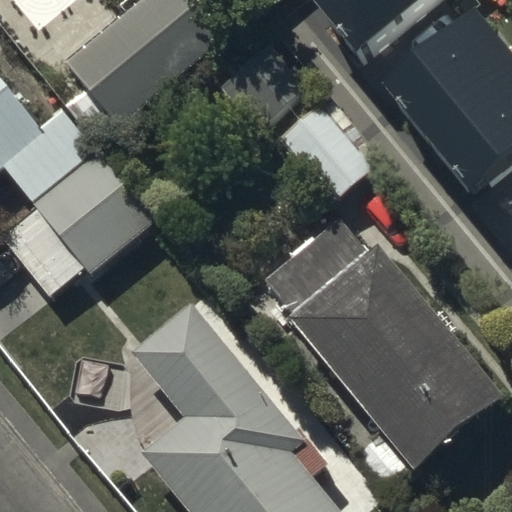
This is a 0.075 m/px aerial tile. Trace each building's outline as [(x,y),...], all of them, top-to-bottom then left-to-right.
[(142,0),(70,59),(122,123),(235,32),(214,7),(222,0),(142,0)] [(341,0),(320,17),(364,70),(449,0),(341,0)] [(511,63),(488,33),(393,105),(476,214),(511,186),(511,63)] [(312,86),(268,39),(225,80),(269,126),(312,86)] [(0,71),(0,174),(8,167),(40,207),(2,237),(51,298),(88,269),(91,274),(155,223),(66,111),(45,127),(0,71)] [(321,101),(279,134),(335,205),(386,164),(337,102),(328,109),(321,101)] [(435,308),(378,242),(371,248),(345,215),(268,278),(295,312),(291,315),(416,471),(507,392),(472,352),(482,344),(444,300),(435,308)] [(331,461),(195,302),(136,351),(188,413),(142,452),(193,511),(346,511),(315,475),(331,461)]
